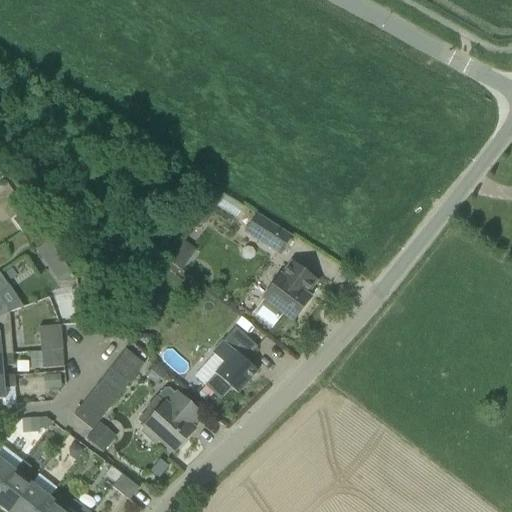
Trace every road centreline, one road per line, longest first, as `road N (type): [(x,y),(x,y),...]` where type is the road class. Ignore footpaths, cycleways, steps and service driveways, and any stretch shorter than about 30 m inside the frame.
road 1 (unclassified): [(167,511),(342,339),(511,125)]
road 2 (unclassified): [(511,92),(342,0)]
